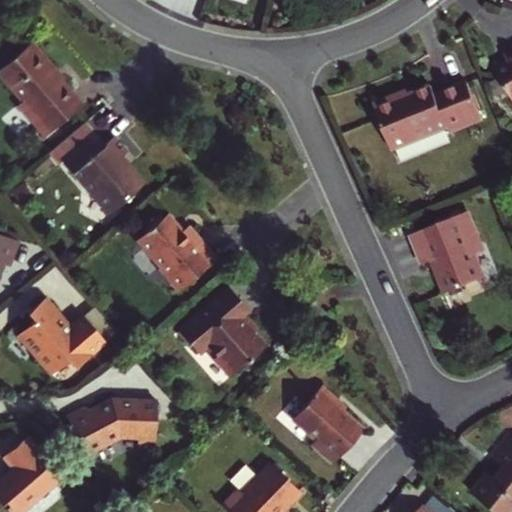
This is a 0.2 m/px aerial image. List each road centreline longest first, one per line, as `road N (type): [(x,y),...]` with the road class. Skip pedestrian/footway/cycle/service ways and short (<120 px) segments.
road 1 (residential): [(280,52),(438,412)]
road 2 (residential): [(112,0),(177,37),(280,52)]
road 3 (residential): [(280,52),(354,35),(422,0)]
road 4 (residential): [(438,412),(354,511)]
